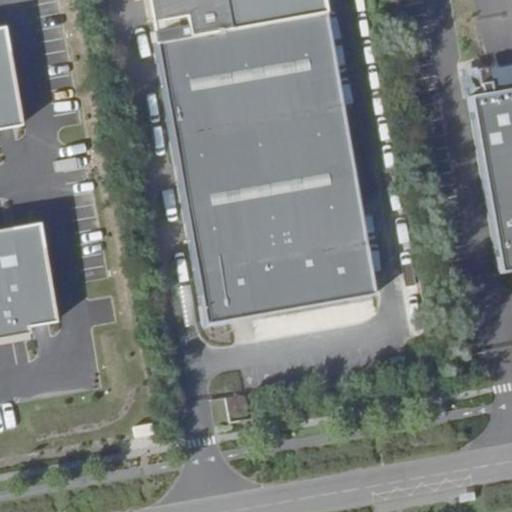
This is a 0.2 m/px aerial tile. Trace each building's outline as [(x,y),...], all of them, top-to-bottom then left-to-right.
[(320,0),(143,0),(202,326),(231,321),(230,315),(250,312),(251,318),(374,296),(320,0)] [(4,27),(0,27),(0,130),(21,126),(4,27)] [(511,89),(467,98),(498,274),(511,271),(511,89)] [(38,223),(0,230),(0,338),(28,334),(27,328),(56,323),(38,223)] [(250,312),(230,315),(231,321),(251,318),(250,312)] [(151,424),(132,427),(133,437),(153,434),(151,424)]
